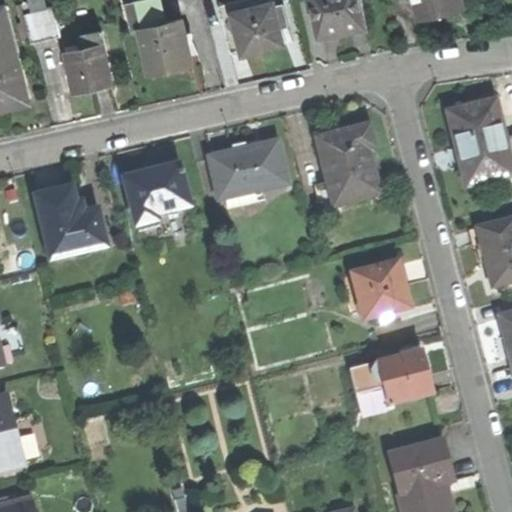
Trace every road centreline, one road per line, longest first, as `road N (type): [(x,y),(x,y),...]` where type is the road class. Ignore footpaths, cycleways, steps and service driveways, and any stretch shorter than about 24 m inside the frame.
road 1 (residential): [(508,511),(392,71)]
road 2 (residential): [(0,158),(392,71)]
road 3 (residential): [(392,71),(511,55)]
